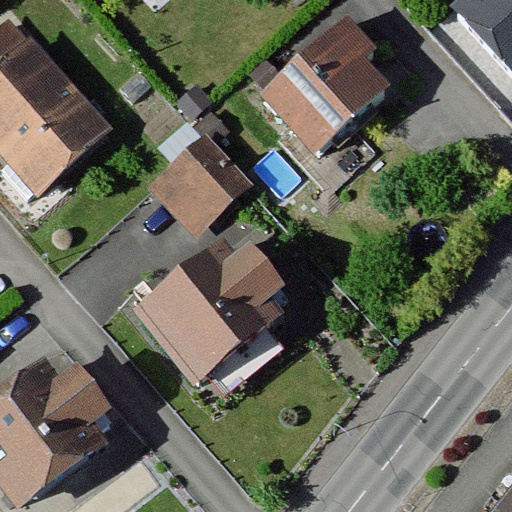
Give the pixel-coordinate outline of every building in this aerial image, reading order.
[(511,0),(497,0),(460,33),(511,91),(511,0)] [(340,13),(255,94),(314,156),(385,88),(358,60),(372,47),(340,13)] [(0,163),(33,201),(110,134),(7,15),(0,20),(0,163)] [(201,132),(162,167),(209,218),(248,183),(201,132)] [(219,237),(132,316),(197,386),(265,323),(254,311),(282,285),(246,246),(236,255),(219,237)] [(47,371),(0,407),(0,489),(18,511),(31,511),(129,435),(82,375),(63,390),(47,371)] [(511,511),(511,478),(485,511),(511,511)]
